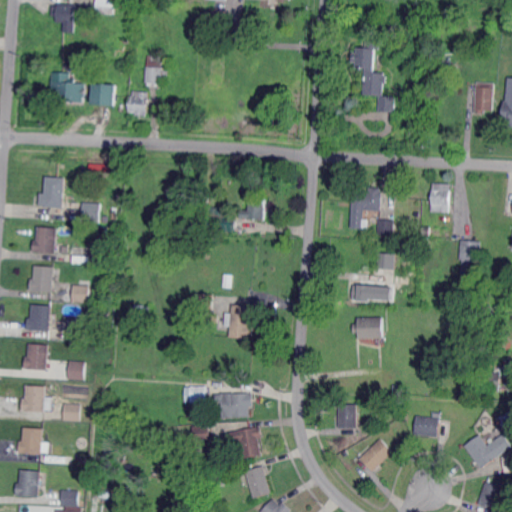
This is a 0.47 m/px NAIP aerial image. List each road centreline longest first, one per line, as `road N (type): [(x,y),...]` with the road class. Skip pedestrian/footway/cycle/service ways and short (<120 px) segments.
road 1 (residential): [(327,0),(301,428),(316,470),(359,511)]
road 2 (residential): [(511,166),(0,136)]
road 3 (residential): [(14,0),(0,209)]
